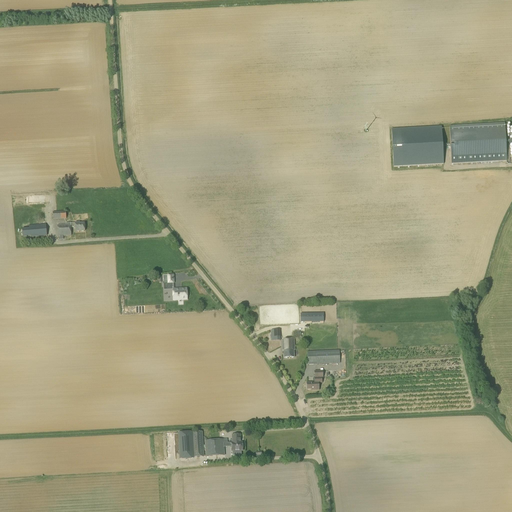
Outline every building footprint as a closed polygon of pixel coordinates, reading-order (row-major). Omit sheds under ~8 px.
[(451,164),(507,161),(504,123),(449,126),(451,164)] [(441,127),(392,129),(393,167),(443,164),(441,127)] [(53,220),(66,219),(66,211),(52,212),(53,220)] [(80,224),(80,223),(75,223),(75,224),(71,224),(71,223),(66,224),(66,225),(58,225),(58,236),(60,236),(60,240),(63,240),(63,236),(71,236),(71,228),(75,228),(75,232),(85,232),(84,224),(80,224)] [(174,289),(174,284),(174,276),(163,276),(164,284),(172,284),(172,290),(173,301),(187,300),(187,289),(174,289)] [(271,342),(280,341),(280,330),(271,331),(271,342)] [(294,358),(294,351),(295,351),(294,340),(282,340),(282,351),(284,351),(284,359),(294,358)] [(308,365),(340,364),(339,350),(307,352),(308,365)] [(323,378),(323,372),(314,372),(315,378),(316,383),(307,383),(307,390),(311,390),(311,391),(319,391),(318,383),(322,383),(322,378),(323,378)] [(193,458),(204,457),(202,432),(191,433),(193,458)] [(193,458),(191,433),(178,433),(179,460),(193,459),(193,458)] [(206,457),(224,456),(223,440),(205,441),(206,457)] [(240,443),(232,443),(231,443),(232,452),(242,451),(242,443),(240,443)]
